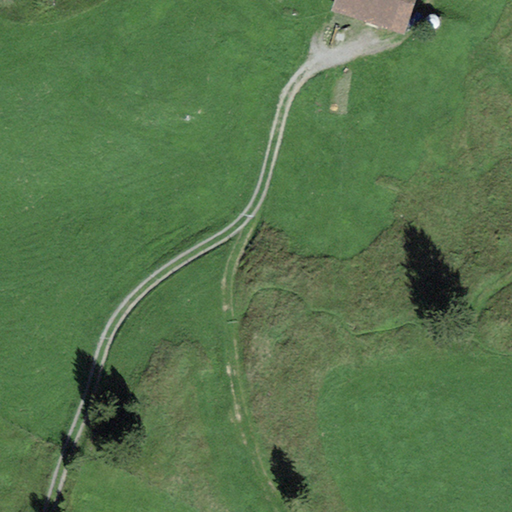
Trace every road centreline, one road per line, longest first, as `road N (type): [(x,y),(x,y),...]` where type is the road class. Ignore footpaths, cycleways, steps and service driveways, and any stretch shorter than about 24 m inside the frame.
road 1 (track): [(251,224),(170,273),(130,312),(57,511)]
road 2 (track): [(369,41),(311,69),(296,87),(251,224)]
